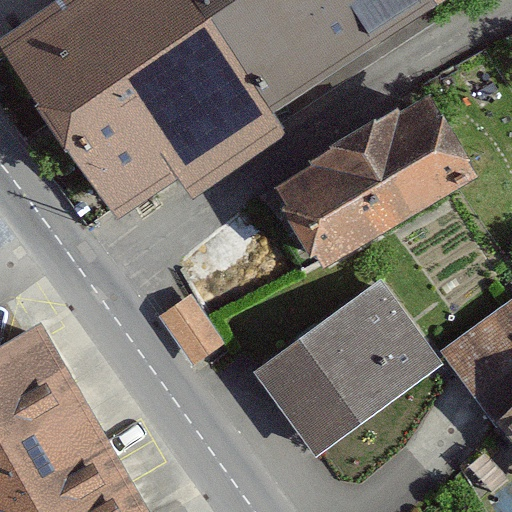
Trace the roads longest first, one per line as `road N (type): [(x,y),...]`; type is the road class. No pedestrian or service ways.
road 1 (residential): [(90,284),(511,4)]
road 2 (tertiary): [(261,511),(90,284)]
